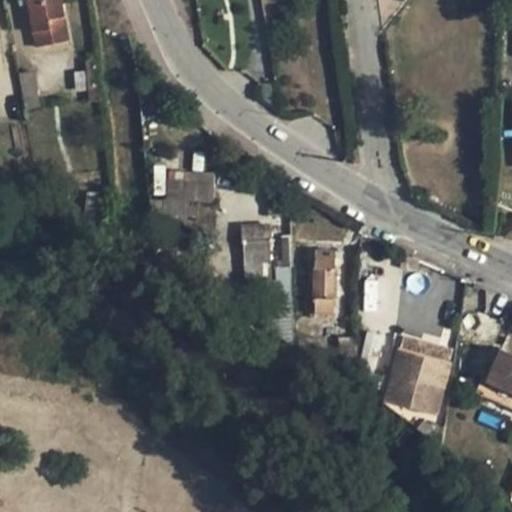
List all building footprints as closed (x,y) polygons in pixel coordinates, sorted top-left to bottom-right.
[(27,0),(28,0),(37,45),(69,40),(60,0),(27,0)] [(101,101),(97,58),(86,60),(87,71),(89,90),(90,102),(101,101)] [(26,109),(40,106),(33,71),(19,74),(26,109)] [(89,90),(87,71),(76,72),(77,92),(89,90)] [(193,172),(193,181),(195,181),(215,182),(214,172),(193,172)] [(193,181),(168,180),(167,200),(195,202),(195,181),(193,181)] [(214,203),(215,182),(195,181),(195,202),(167,200),(164,199),(151,200),(152,230),(164,228),(164,213),(198,215),(199,203),(214,203)] [(268,204),(268,216),(287,216),(287,208),(281,207),(281,204),(268,204)] [(270,225),(241,227),(242,242),(243,241),(245,282),(267,281),(273,281),(270,225)] [(291,235),(282,236),(282,260),(275,261),(277,281),(273,281),(267,281),(270,326),(294,342),(290,265),(292,265),(291,235)] [(337,249),(316,249),(315,312),(335,313),(337,249)] [(420,260),(402,252),(400,267),(417,271),(420,260)] [(196,285),(220,293),(225,279),(200,272),(196,285)] [(454,349),(403,336),(400,349),(451,363),(454,349)] [(356,339),(340,339),(340,367),(357,367),(356,339)] [(451,363),(400,349),(386,399),(437,414),(451,363)] [(511,353),(501,349),(488,381),(511,391),(511,353)] [(385,377),(371,372),(367,385),(382,390),(385,377)] [(511,391),(488,381),(481,396),(511,409),(511,391)] [(445,427),(433,425),(430,427),(426,434),(441,445),(445,427)]
